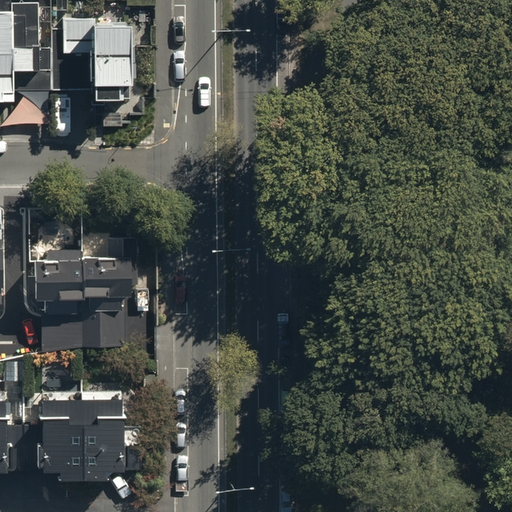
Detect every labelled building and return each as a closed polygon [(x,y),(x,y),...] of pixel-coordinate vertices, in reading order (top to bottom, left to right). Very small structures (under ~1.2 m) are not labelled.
[(6,0),(7,10),(0,9),(0,99),(11,99),(11,88),(46,88),(46,43),(35,43),(34,0),(6,0)] [(128,98),(127,23),(48,24),(49,89),(86,89),(87,99),(128,98)] [(137,284),(136,238),(109,239),(109,257),(82,258),(83,296),(90,295),(90,309),(121,308),(121,295),(130,295),(129,285),(137,284)] [(83,298),(83,296),(82,258),(82,250),(48,251),(48,260),(36,261),(37,299),(46,299),(46,312),(76,312),(76,298),(83,298)] [(124,345),(123,308),(121,308),(90,309),(82,309),(82,312),(83,346),(124,345)] [(83,346),(82,312),(42,313),(43,351),(81,346),(83,346)] [(122,398),(82,399),(83,478),(106,478),(106,470),(123,470),(122,398)] [(61,479),(83,478),(82,399),(42,399),(43,471),(61,471),(61,479)]
